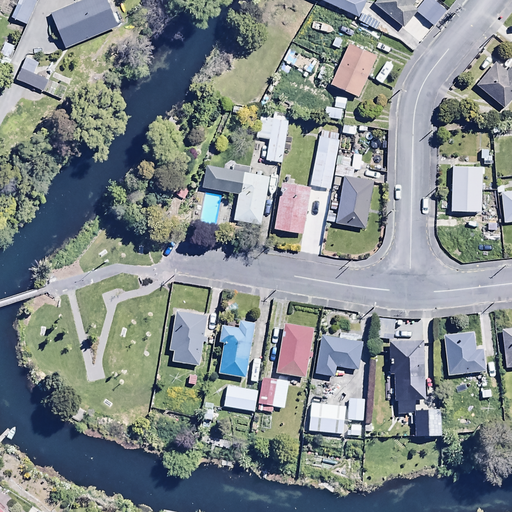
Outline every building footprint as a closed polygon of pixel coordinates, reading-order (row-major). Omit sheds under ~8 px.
[(36,0),(35,0),(17,0),(10,16),(25,24),(36,0)] [(118,23),(108,0),(79,0),(50,13),(65,46),(118,23)] [(342,4),(353,13),(363,0),(331,0),(329,3),(337,10),(342,4)] [(374,0),(372,3),(402,27),(417,9),(411,4),(414,0),(374,0)] [(13,45),(3,41),(0,49),(0,54),(8,57),(13,45)] [(376,56),(348,42),(329,83),(357,96),(376,56)] [(37,62),(26,57),(16,79),(42,90),(47,80),(32,73),(37,62)] [(495,60),(475,84),(503,108),(511,97),(511,63),(506,70),(495,60)] [(246,109),(224,103),(222,110),(245,115),(246,109)] [(281,162),(287,120),(284,120),(285,115),(273,114),(272,118),(269,118),(270,111),(260,109),(256,137),(267,138),(264,159),(281,162)] [(354,133),(355,124),(342,122),(341,132),(354,133)] [(338,138),(318,135),(309,185),(330,188),(338,138)] [(269,176),(248,171),(249,167),(233,163),(227,190),(237,192),(231,217),(259,223),(269,176)] [(480,166),(450,165),(448,210),(478,211),(480,166)] [(373,180),(343,175),(334,222),(365,228),(373,180)] [(309,185),(281,180),(273,228),(301,233),(309,185)] [(511,190),(500,192),(503,222),(511,220),(511,190)] [(123,299),(116,298),(109,340),(146,347),(147,338),(151,339),(156,314),(154,314),(158,293),(125,287),(123,299)] [(207,315),(175,310),(168,350),(172,350),(171,362),(199,367),(207,315)] [(219,342),(221,342),(216,375),(244,379),(253,321),(239,319),(238,326),(222,324),(219,342)] [(392,320),(375,319),(374,339),(391,340),(392,320)] [(312,327),(283,322),(274,374),(304,379),(312,327)] [(511,326),(499,328),(505,370),(511,369),(511,326)] [(474,332),(442,335),(445,375),(484,373),(482,348),(475,349),(474,332)] [(362,341),(321,334),(314,373),(335,377),(336,367),(357,370),(362,341)] [(422,340),(387,341),(388,374),(392,374),(392,400),(396,400),(396,414),(412,414),(413,435),(438,435),(437,408),(415,409),(414,399),(424,399),(422,340)] [(149,362),(142,350),(113,345),(108,373),(125,377),(133,372),(133,374),(149,362)] [(276,379),(262,378),(257,413),(270,414),(271,402),(282,404),(284,387),(275,386),(276,379)] [(258,391),(227,385),(223,407),(254,413),(258,391)] [(364,397),(349,395),(346,419),(362,421),(364,397)] [(346,406),(311,402),(307,431),(343,435),(346,406)] [(214,409),(202,408),(200,420),(212,421),(214,409)]
